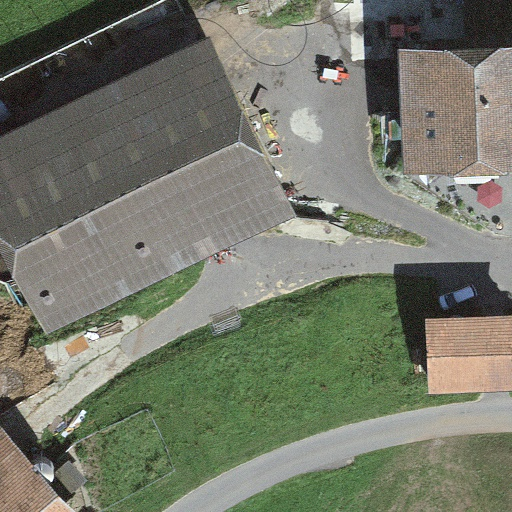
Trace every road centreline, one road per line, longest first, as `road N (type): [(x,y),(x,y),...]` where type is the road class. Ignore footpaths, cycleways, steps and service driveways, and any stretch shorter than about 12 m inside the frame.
road 1 (unclassified): [(213,511),(300,461),(407,430),(511,418)]
road 2 (unknown): [(511,198),(402,187),(362,170)]
